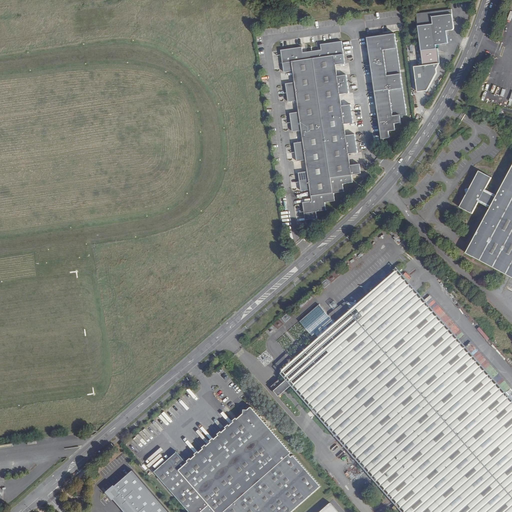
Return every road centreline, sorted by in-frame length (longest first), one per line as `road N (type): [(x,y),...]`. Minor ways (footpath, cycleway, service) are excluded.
road 1 (secondary): [(43,491),(383,186),(440,107),(487,0)]
road 2 (unknown): [(136,451),(160,429),(178,433),(205,405),(213,380),(235,399)]
road 3 (unknown): [(317,295),(340,300),(392,253),(391,241),(372,238)]
